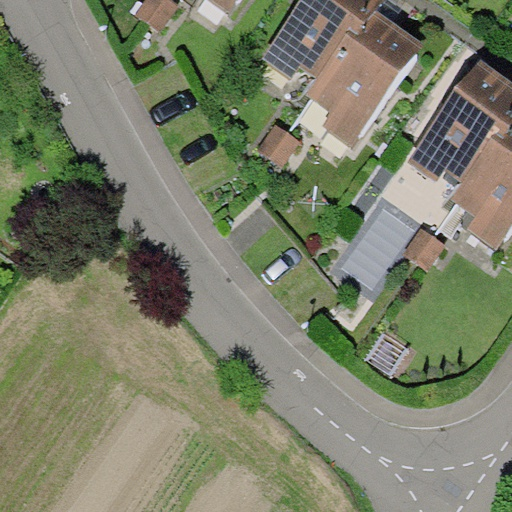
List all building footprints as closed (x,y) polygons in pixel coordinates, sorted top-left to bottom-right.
[(145,0),(135,14),(146,22),(163,34),(181,8),(169,0),(145,0)] [(239,0),(208,0),(229,15),(239,0)] [(382,2),(379,0),(304,0),(258,60),(309,98),(373,9),(382,2)] [(427,47),(373,9),(309,98),(335,116),(324,131),(353,151),(427,47)] [(511,89),(477,66),(411,165),(436,182),(442,174),(458,185),(488,141),(502,151),(511,136),(511,89)] [(299,143),(274,125),(257,150),(282,167),(299,143)] [(511,238),(511,136),(502,151),(488,141),(458,185),(444,205),(453,211),(473,225),(465,237),(498,259),(511,238)] [(433,238),(420,230),(403,254),(414,261),(428,271),(445,246),(433,238)]
